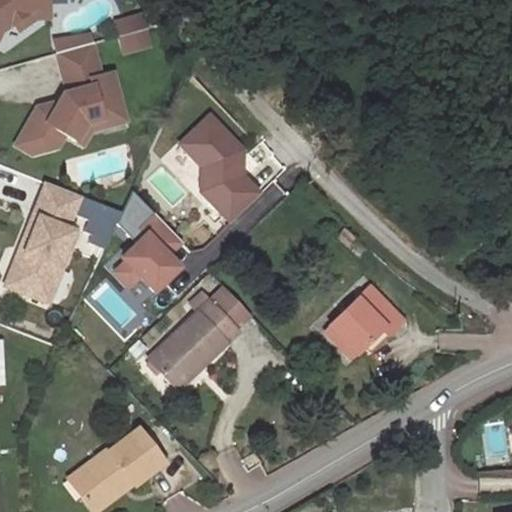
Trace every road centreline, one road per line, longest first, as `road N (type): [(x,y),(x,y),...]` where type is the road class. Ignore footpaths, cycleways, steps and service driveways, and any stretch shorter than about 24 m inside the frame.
road 1 (residential): [(230,511),(428,402)]
road 2 (track): [(158,0),(253,97)]
